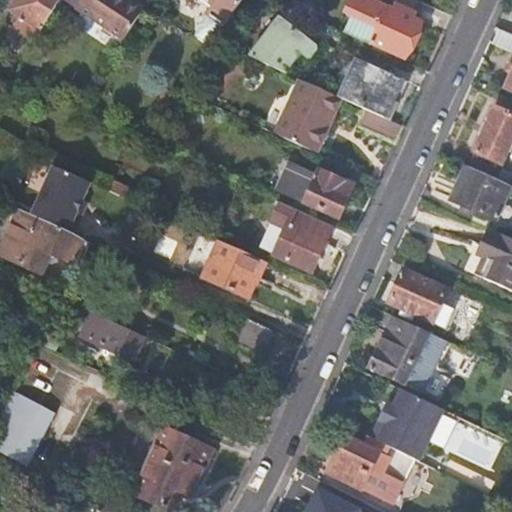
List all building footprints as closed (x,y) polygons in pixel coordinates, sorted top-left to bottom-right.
[(15,27),(35,39),(57,0),(19,0),(13,11),(22,17),(15,27)] [(77,0),(72,8),(121,41),(141,10),(125,0),(77,0)] [(206,13),(222,26),(240,0),(198,0),(207,0),(212,3),(206,13)] [(359,13),(350,35),(375,47),(378,39),(405,51),(421,17),(382,0),(358,0),(353,11),(359,13)] [(281,18),(251,56),(285,72),(301,53),(306,57),(311,57),(317,49),(317,44),(281,18)] [(511,35),(499,29),(492,44),(511,53),(511,35)] [(354,58),(337,96),(338,96),(363,108),(382,117),(399,78),(354,58)] [(314,152),(338,96),(337,96),(301,79),(277,134),(314,152)] [(357,125),(393,142),(400,126),(401,126),(382,117),(363,108),(357,125)] [(511,116),(493,108),(468,165),(496,178),(502,165),(500,164),(511,138),(511,116)] [(90,179),(53,163),(30,216),(72,234),(79,217),(74,215),(81,200),(90,179)] [(287,163),(276,189),(337,217),(351,187),(317,172),(315,176),(287,163)] [(497,219),(511,186),(496,178),(468,165),(453,198),(497,219)] [(86,202),(81,200),(74,215),(79,217),(86,202)] [(309,271),(331,225),(275,200),(268,216),(281,223),(267,252),(309,271)] [(88,245),(70,237),(72,234),(30,216),(16,210),(0,248),(0,256),(40,274),(49,253),(78,266),(88,245)] [(511,238),(485,226),(477,244),(487,249),(481,260),(476,274),(511,290),(511,238)] [(256,275),(263,260),(217,239),(200,275),(242,295),(253,274),(256,275)] [(472,255),(481,260),(487,249),(477,244),(472,255)] [(35,288),(46,293),(56,273),(47,268),(34,287),(35,288)] [(402,268),(387,300),(432,321),(448,288),(402,268)] [(105,353),(118,326),(80,309),(68,336),(105,353)] [(260,353),(271,329),(241,316),(231,340),(260,353)] [(386,334),(420,351),(429,333),(394,316),(386,334)] [(418,394),(430,370),(415,363),(420,351),(386,334),(370,366),(404,383),(403,386),(418,394)] [(70,380),(30,359),(18,382),(0,417),(0,452),(24,466),(70,380)] [(382,416),(370,440),(387,448),(418,464),(445,412),(402,390),(392,410),(391,409),(386,418),(382,416)] [(180,511),(208,449),(161,429),(131,497),(164,511),(180,511)] [(344,439),(326,474),(360,491),(360,490),(393,507),(404,485),(384,475),(391,462),(382,457),(387,448),(370,440),(366,438),(361,447),(344,439)] [(319,491),(308,511),(357,511),(358,511),(319,491)]
